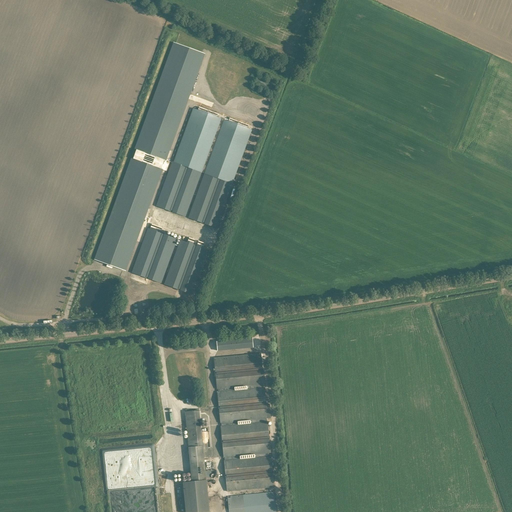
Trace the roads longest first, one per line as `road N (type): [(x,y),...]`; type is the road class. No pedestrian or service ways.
road 1 (tertiary): [(0,341),(327,308),(511,276)]
road 2 (unknown): [(275,511),(255,315)]
road 3 (unknown): [(155,325),(172,511)]
